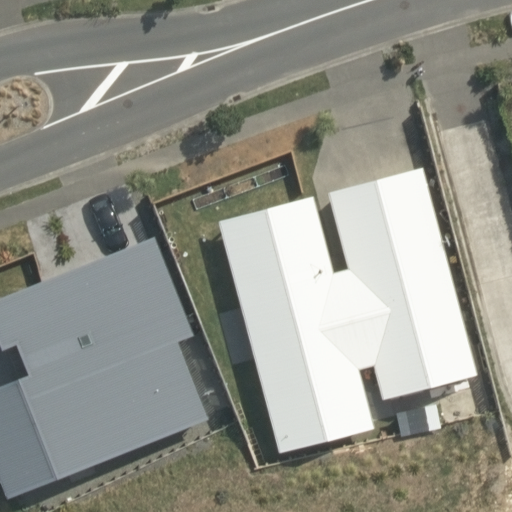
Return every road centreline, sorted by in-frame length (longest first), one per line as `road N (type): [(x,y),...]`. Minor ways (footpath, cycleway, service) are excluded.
road 1 (residential): [(441,0),(511,265)]
road 2 (residential): [(221,52),(66,142),(0,168)]
road 3 (residential): [(0,71),(39,60),(221,52)]
road 4 (residential): [(221,52),(412,0)]
